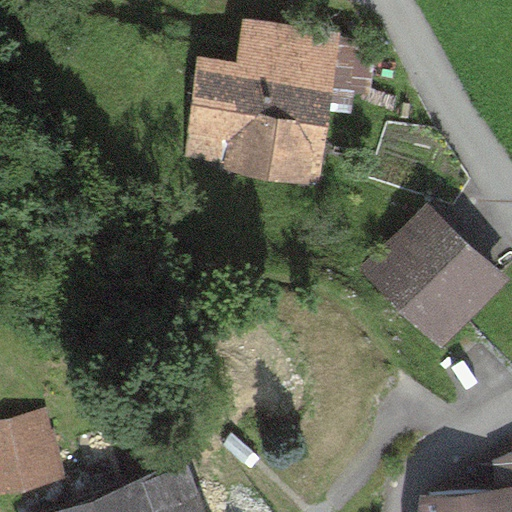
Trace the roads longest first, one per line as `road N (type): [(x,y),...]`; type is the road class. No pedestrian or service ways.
road 1 (residential): [(511,198),(384,0)]
road 2 (residential): [(401,511),(413,479),(446,451),(511,422)]
